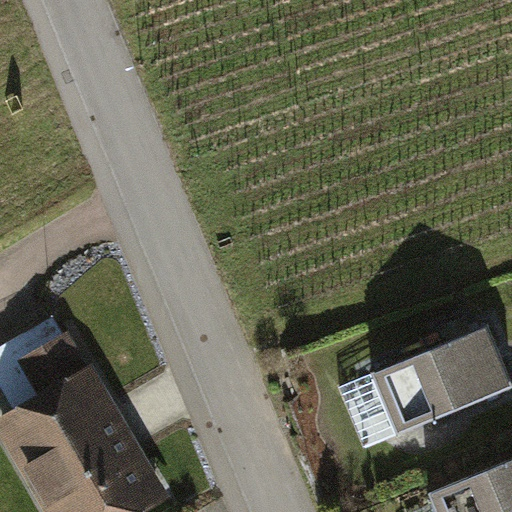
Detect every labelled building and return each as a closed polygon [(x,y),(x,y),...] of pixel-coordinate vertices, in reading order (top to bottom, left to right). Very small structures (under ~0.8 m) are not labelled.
[(511,378),(489,325),(374,372),(399,433),(511,386),(511,378)] [(50,399),(5,425),(55,511),(129,511),(160,494),(67,337),(28,360),(50,399)] [(399,433),(374,372),(342,386),(366,446),(399,433)] [(511,511),(511,459),(431,493),(435,503),(438,511),(511,511)] [(438,511),(435,503),(413,511),(438,511)]
